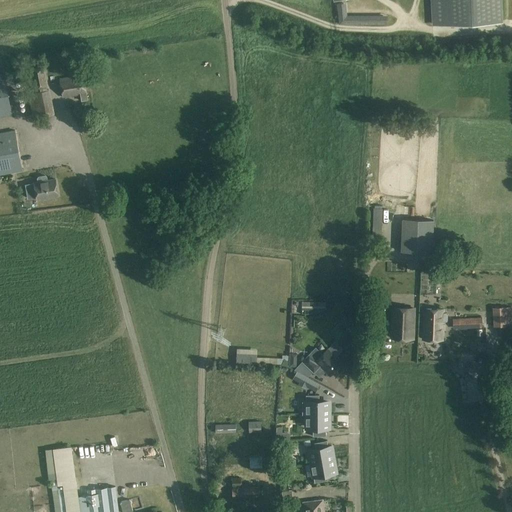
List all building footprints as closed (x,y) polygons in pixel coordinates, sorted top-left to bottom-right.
[(503,20),(501,0),(431,0),(432,24),(462,22),(503,20)] [(335,3),(335,24),(387,24),(387,18),(345,18),(345,3),(335,3)] [(34,92),(48,89),(45,67),(30,69),(34,92)] [(5,74),(0,74),(0,117),(13,115),(5,74)] [(63,98),(87,93),(84,75),(60,80),(63,98)] [(48,89),(34,92),(28,93),(33,118),(55,114),(50,89),(48,89)] [(15,130),(0,132),(0,174),(23,171),(15,130)] [(38,182),(25,184),(28,199),(37,197),(38,199),(58,195),(55,179),(47,180),(47,177),(45,175),(39,177),(38,178),(38,182)] [(302,226),(305,194),(235,187),(233,207),(240,208),(239,212),(255,213),(254,222),(302,226)] [(503,213),(494,213),(494,204),(481,205),(481,250),(503,249),(503,213)] [(373,208),(372,241),(381,242),(382,209),(373,208)] [(423,241),(422,251),(434,251),(435,221),(402,220),(401,241),(423,241)] [(231,228),(231,248),(280,249),(281,239),(277,239),(278,229),(231,228)] [(382,276),(406,276),(407,263),(382,263),(382,276)] [(404,291),(404,282),(383,283),(383,292),(404,291)] [(325,302),(302,301),(301,314),(324,313),(325,302)] [(506,307),(494,308),(494,309),(495,326),(506,326),(507,326),(506,307)] [(393,308),(391,338),(413,339),(415,308),(393,308)] [(424,309),(423,339),(443,339),(444,310),(424,309)] [(463,318),(452,319),(453,329),(482,327),(481,318),(478,318),(477,314),(463,315),(463,318)] [(322,355),(316,348),(303,362),(314,372),(320,366),(330,375),(342,363),(328,349),(322,355)] [(256,362),(256,357),(256,354),(236,353),(235,362),(256,364),(256,362)] [(320,384),(296,371),(292,378),(315,391),(320,384)] [(306,402),(302,402),(302,415),(329,415),(329,409),(328,409),(328,402),(319,402),(319,395),(306,395),(306,402)] [(329,415),(302,415),(305,415),(305,421),(306,421),(306,427),(313,427),(313,436),(326,436),(326,428),(330,428),(330,427),(328,427),(328,420),(329,420),(329,415)] [(261,421),(249,422),(249,433),(262,432),(261,421)] [(236,424),(215,425),(216,433),(226,433),(227,436),(233,436),(233,433),(236,433),(236,424)] [(311,457),(310,458),(311,464),(334,459),(333,453),(332,454),(331,448),(328,448),(328,447),(327,441),(314,443),(315,449),(315,450),(310,451),(311,457)] [(225,457),(225,469),(238,468),(238,457),(225,457)] [(263,468),(262,457),(250,457),(250,468),(263,468)] [(334,459),(311,464),(313,476),(315,483),(327,480),(326,474),(326,473),(335,472),(334,465),(335,465),(334,459)] [(289,475),(300,476),(301,469),(290,468),(289,475)] [(233,479),(233,487),(241,486),(241,478),(233,479)] [(80,511),(79,498),(79,496),(77,486),(76,487),(63,489),(66,511),(80,511)] [(90,511),(118,511),(116,487),(114,487),(95,489),(88,490),(88,497),(90,511)] [(259,487),(233,488),(233,497),(259,496),(259,487)] [(129,511),(133,511),(130,499),(120,502),(122,511),(129,511)] [(323,511),(322,500),(304,502),(305,511),(323,511)]
